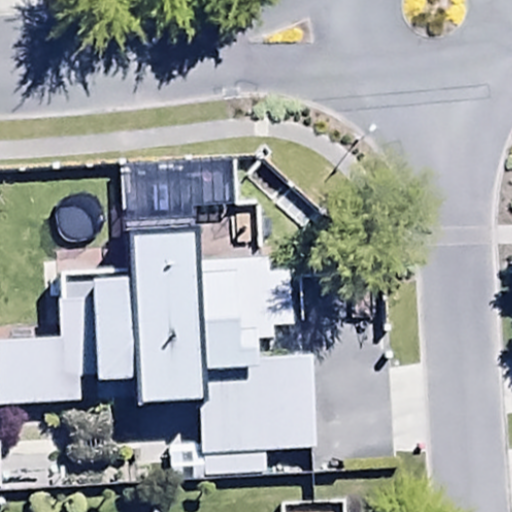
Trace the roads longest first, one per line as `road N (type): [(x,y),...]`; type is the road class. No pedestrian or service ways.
road 1 (residential): [(471,511),(448,78)]
road 2 (residential): [(0,57),(294,35),(364,22)]
